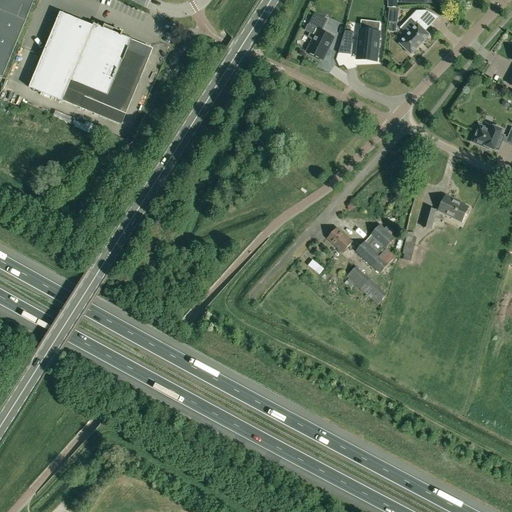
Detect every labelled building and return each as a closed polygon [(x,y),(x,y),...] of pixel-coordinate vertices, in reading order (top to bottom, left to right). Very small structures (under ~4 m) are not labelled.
[(33,0),(0,0),(0,76),(1,77),(33,0)] [(389,8),(388,22),(397,23),(399,9),(389,8)] [(400,43),(399,44),(400,45),(410,54),(411,55),(412,54),(429,36),(430,35),(429,34),(429,35),(425,31),(432,24),(423,16),(428,12),(427,11),(417,12),(410,18),(420,27),(415,33),(413,30),(407,36),(400,43)] [(28,87),(61,101),(121,125),(152,49),(121,36),(122,32),(103,25),(101,28),(92,24),(91,26),(59,12),(28,87)] [(313,40),(307,52),(323,60),(334,38),(321,31),(323,26),(311,20),(308,25),(318,30),(313,40)] [(360,30),(357,57),(377,59),(379,33),(379,32),(360,30)] [(345,32),(341,43),(352,44),(353,33),(345,32)] [(502,141),(511,145),(511,146),(511,128),(508,139),(504,137),(479,126),(473,142),(482,146),(483,145),(488,147),(488,148),(488,149),(489,148),(494,150),(494,149),(498,151),(502,141)] [(427,208),(422,227),(431,229),(434,218),(444,221),(447,215),(462,222),(466,213),(469,212),(468,210),(469,208),(446,196),(438,213),(436,211),(436,210),(427,208)] [(356,252),(380,274),(396,257),(386,248),(395,239),(380,225),(371,235),(372,236),(366,242),(365,242),(356,252)] [(337,228),(328,239),(343,253),(353,242),(337,228)] [(404,249),(413,251),(414,246),(412,246),(413,242),(405,240),(404,249)] [(378,305),(387,295),(357,268),(348,278),(378,305)]
